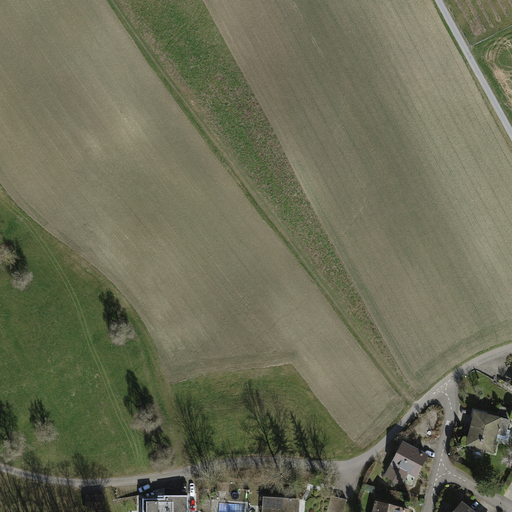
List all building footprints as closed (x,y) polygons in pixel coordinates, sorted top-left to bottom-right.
[(509,417),(472,410),(465,446),(491,451),(494,437),(507,440),(509,429),(506,429),(509,417)] [(417,478),(429,453),(402,440),(385,476),(402,485),(408,473),(417,478)] [(143,511),(136,511),(188,511),(188,494),(162,495),(162,499),(142,499),(143,511)] [(105,511),(104,495),(88,495),(88,511),(105,511)] [(297,511),(298,498),(257,496),(257,506),(250,506),(249,511),(297,511)] [(342,511),(345,499),(330,496),(326,511),(342,511)] [(407,511),(408,509),(375,500),(371,511),(407,511)] [(473,511),(460,501),(450,511),(473,511)]
